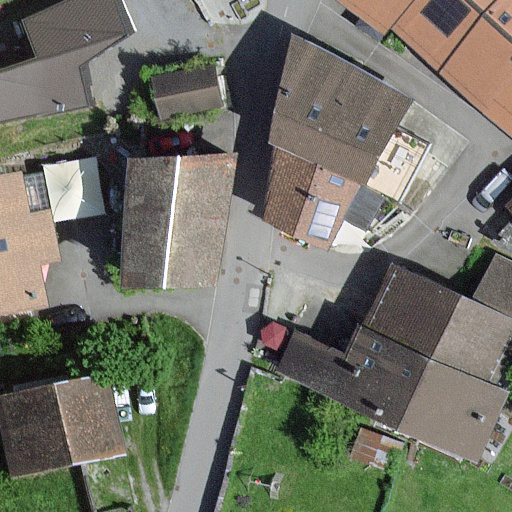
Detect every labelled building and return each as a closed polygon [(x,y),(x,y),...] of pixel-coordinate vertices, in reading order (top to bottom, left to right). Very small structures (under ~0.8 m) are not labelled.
[(133,34),(122,0),(69,0),(22,15),(36,58),(0,70),(0,127),(98,95),(84,50),(133,34)] [(355,0),(391,30),(399,21),(417,0),(355,0)] [(450,65),(505,0),(417,0),(399,21),(450,65)] [(511,0),(505,0),(450,65),(456,70),(511,117),(511,0)] [(296,34),(276,147),(362,183),(371,169),(412,98),(296,34)] [(214,68),(157,79),(164,117),(222,106),(214,68)] [(360,189),(362,183),(276,147),(265,219),(329,246),(341,214),(366,227),(384,199),(360,189)] [(92,149),(43,155),(50,210),(98,204),(92,149)] [(227,160),(135,162),(128,279),(211,282),(227,160)] [(26,219),(19,178),(0,181),(0,311),(43,304),(37,264),(60,260),(53,215),(26,219)] [(511,264),(476,249),(459,287),(511,309),(511,264)] [(505,380),(511,363),(511,309),(459,287),(400,262),(373,323),(505,380)] [(511,396),(511,383),(505,380),(373,323),(367,321),(353,353),(299,329),(282,369),(486,457),(511,396)] [(100,378),(0,400),(0,419),(13,475),(116,452),(100,378)]
